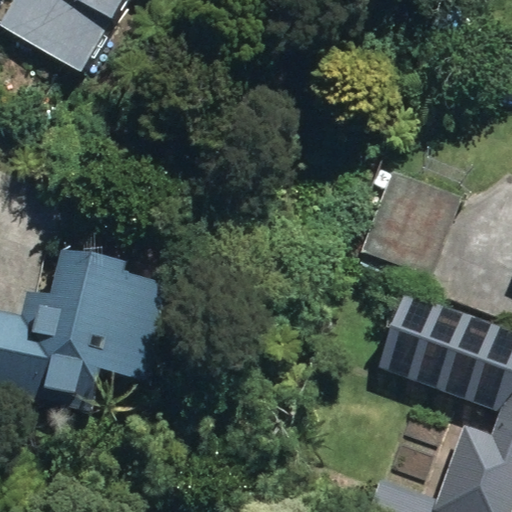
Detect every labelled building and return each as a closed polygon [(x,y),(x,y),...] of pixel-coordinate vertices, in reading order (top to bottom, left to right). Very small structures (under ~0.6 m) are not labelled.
[(38,0),(21,33),(108,81),(134,34),(137,35),(155,0),(38,0)] [(391,121),(421,132),(437,88),(408,77),(391,121)] [(464,190),(390,169),(365,256),(439,277),(464,190)] [(0,401),(136,433),(146,392),(183,400),(205,304),(171,296),(173,286),(90,265),(80,309),(45,301),(39,326),(0,316),(0,401)] [(362,511),(502,511),(511,486),(511,359),(480,448),(451,439),(424,511),(415,511),(369,495),(362,511)]
